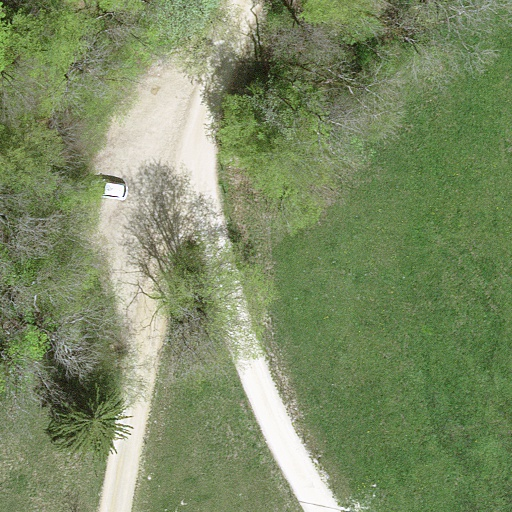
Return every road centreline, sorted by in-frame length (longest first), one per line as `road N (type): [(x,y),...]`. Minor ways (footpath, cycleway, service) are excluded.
road 1 (track): [(325,511),(267,407),(190,181)]
road 2 (track): [(190,181),(142,356),(113,511)]
road 3 (track): [(244,0),(190,181)]
